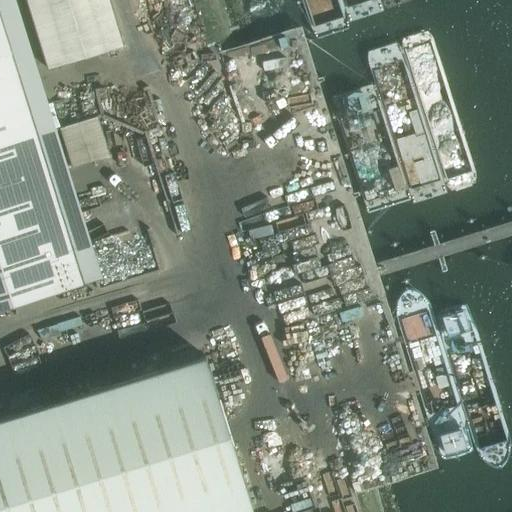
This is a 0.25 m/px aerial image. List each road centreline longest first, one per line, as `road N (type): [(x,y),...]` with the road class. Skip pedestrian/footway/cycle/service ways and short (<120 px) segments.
road 1 (unknown): [(197,207),(252,385),(273,391),(333,375)]
road 2 (unknown): [(197,207),(142,0)]
